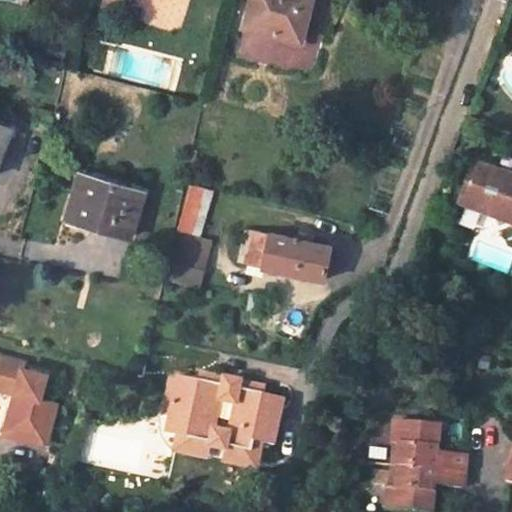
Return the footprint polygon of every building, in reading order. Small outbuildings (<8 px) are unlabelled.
[(313,0),(252,0),(250,10),(307,25),(313,0)] [(39,111),(35,125),(51,130),(55,116),(39,111)] [(0,157),(13,120),(0,116),(0,157)] [(489,211),(497,227),(511,222),(511,175),(500,180),(498,175),(474,166),(460,207),(480,214),(489,211)] [(143,190),(81,173),(69,216),(131,233),(143,190)] [(191,189),(181,233),(194,237),(204,192),(191,189)] [(315,235),(301,231),(299,238),(273,232),(272,234),(248,228),(240,262),(326,281),(334,246),(313,242),(315,235)] [(181,233),(178,232),(172,263),(174,264),(170,283),(191,289),(204,240),(194,237),(181,233)] [(0,357),(0,388),(17,394),(7,434),(48,445),(60,403),(43,399),(49,375),(25,369),(26,365),(0,357)] [(171,370),(170,377),(190,382),(188,393),(197,394),(200,375),(171,370)] [(263,386),(234,381),(232,391),(228,390),(228,395),(221,393),(222,389),(217,388),(219,379),(200,375),(197,394),(188,393),(190,382),(170,377),(165,402),(174,405),(173,409),(164,407),(159,429),(180,434),(183,423),(191,425),(189,438),(204,442),(210,446),(218,448),(224,446),(239,449),(240,446),(275,453),(285,400),(262,395),(263,386)] [(234,381),(219,379),(217,388),(222,389),(221,393),(228,395),(228,390),(232,391),(234,381)] [(287,391),(263,386),(262,395),(285,400),(287,391)] [(432,420),(389,416),(387,438),(396,439),(394,464),(459,469),(461,452),(454,450),(430,448),(432,420)] [(273,464),(275,453),(240,446),(239,449),(224,446),(218,448),(210,446),(204,442),(189,438),(191,425),(183,423),(180,434),(159,429),(157,441),(186,447),(186,453),(236,462),(237,458),(273,464)] [(394,464),(396,439),(387,438),(385,463),(383,483),(392,484),(394,464)] [(458,485),(459,469),(394,464),(392,484),(383,483),(381,505),(424,510),(427,483),(458,485)]
